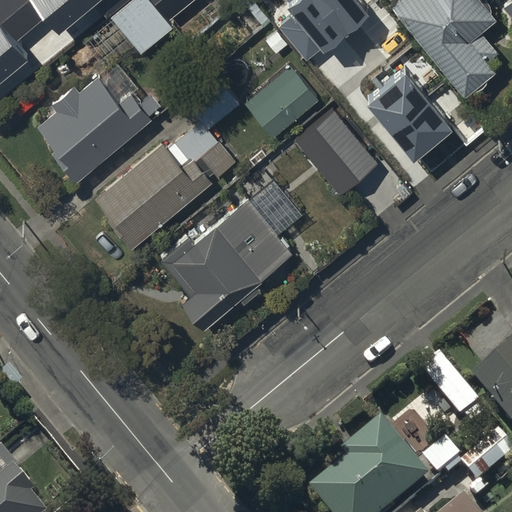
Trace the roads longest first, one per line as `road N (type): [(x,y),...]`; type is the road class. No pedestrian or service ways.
road 1 (residential): [(511,196),(198,452),(176,487)]
road 2 (tertiary): [(0,272),(176,487)]
